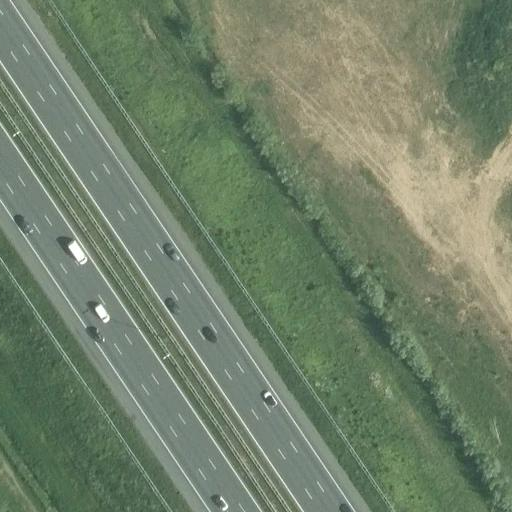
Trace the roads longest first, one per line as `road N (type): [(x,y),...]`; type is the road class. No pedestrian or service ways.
road 1 (motorway): [(329,511),(0,24)]
road 2 (motorway): [(0,162),(235,511)]
